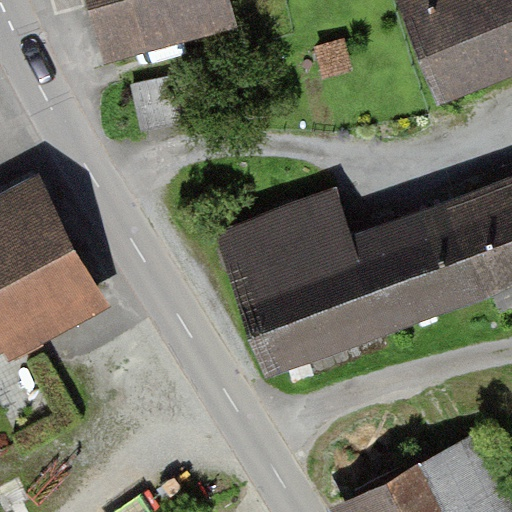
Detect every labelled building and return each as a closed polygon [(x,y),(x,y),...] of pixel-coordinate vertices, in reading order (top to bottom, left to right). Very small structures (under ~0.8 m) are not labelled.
[(252,0),(107,0),(119,42),(254,5),(252,0)] [(511,0),(406,0),(445,92),(511,63),(511,0)] [(47,175),(0,201),(0,344),(108,284),(47,175)] [(511,179),(379,227),(412,320),(511,284),(511,179)] [(359,200),(229,244),(270,365),(400,321),(359,200)] [(511,511),(511,467),(498,435),(363,493),(370,511),(511,511)]
